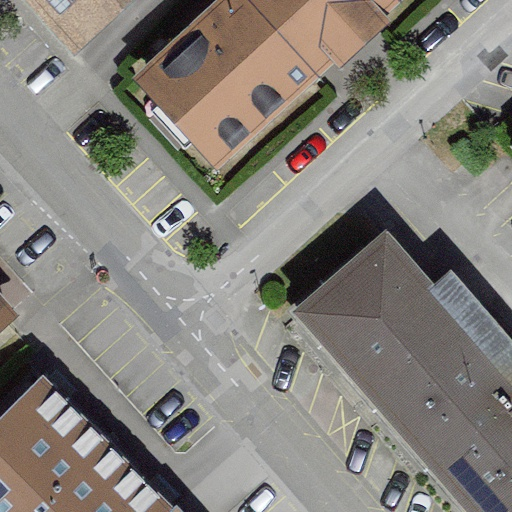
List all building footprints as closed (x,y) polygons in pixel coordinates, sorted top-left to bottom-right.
[(26,0),(87,67),(162,0),(26,0)] [(253,0),(149,97),(230,184),(430,0),(253,0)] [(380,227),(288,303),(420,462),(511,386),(380,227)] [(0,343),(25,320),(0,293),(0,343)] [(31,371),(0,400),(0,511),(155,511),(162,506),(31,371)] [(511,511),(511,385),(511,386),(420,462),(464,511),(511,511)] [(182,511),(170,498),(162,506),(155,511),(182,511)]
